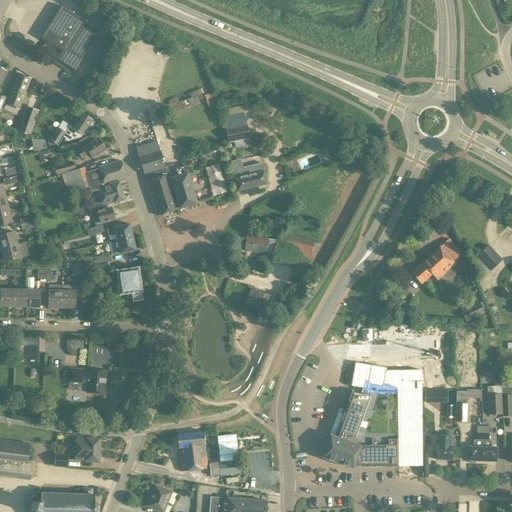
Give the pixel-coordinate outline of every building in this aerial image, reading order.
[(99,32),(83,22),(84,20),(61,6),(41,37),(62,50),(57,59),(75,71),(99,32)] [(19,110),(31,79),(17,73),(5,105),(19,110)] [(212,93),(207,95),(204,87),(163,102),(166,112),(171,110),(172,114),(199,104),(197,100),(205,98),(207,107),(216,104),(212,93)] [(18,131),(29,135),(38,111),(28,107),(18,131)] [(222,117),(225,131),(246,126),(244,112),(222,117)] [(80,137),(82,134),(83,135),(87,127),(91,130),(95,123),(94,122),(92,120),(81,113),(72,126),(70,125),(65,132),(57,128),(49,141),(57,145),(62,136),(65,138),(64,139),(66,141),(80,137)] [(246,126),(225,131),(228,144),(249,139),(246,126)] [(72,153),(76,159),(89,152),(92,158),(105,150),(98,138),(90,143),(87,137),(75,145),(78,150),(72,153)] [(166,176),(164,167),(157,142),(135,148),(143,174),(144,174),(146,181),(166,176)] [(252,158),(254,164),(261,162),(260,156),(252,158)] [(261,163),(242,167),(240,160),(237,161),(230,162),(231,171),(232,171),(236,190),(266,184),(261,163)] [(57,175),(61,174),(75,169),(73,161),(54,167),(57,175)] [(67,194),(71,193),(90,187),(91,191),(98,189),(103,206),(124,200),(118,181),(126,179),(120,161),(99,167),(99,168),(85,172),(84,166),(75,169),(61,174),(67,194)] [(173,164),(164,167),(166,176),(146,181),(156,216),(197,204),(185,165),(174,168),(173,164)] [(6,176),(19,173),(17,166),(4,169),(6,176)] [(8,184),(21,181),(19,175),(6,178),(8,184)] [(0,198),(0,211),(8,209),(5,197),(0,198)] [(23,205),(29,204),(28,197),(21,199),(23,205)] [(111,207),(102,210),(100,202),(96,203),(89,205),(93,219),(99,217),(101,223),(114,219),(111,207)] [(8,209),(0,211),(0,225),(12,223),(8,209)] [(21,226),(34,222),(32,215),(19,218),(21,226)] [(35,228),(34,222),(21,226),(22,231),(35,228)] [(117,241),(132,237),(129,224),(106,229),(107,235),(115,233),(117,241)] [(89,228),(85,230),(87,236),(91,235),(104,231),(101,225),(89,228)] [(0,236),(0,246),(1,250),(18,245),(17,244),(14,233),(0,236)] [(312,247),(314,239),(282,233),(280,241),(276,240),(245,237),(244,251),(275,254),(273,261),(308,268),(312,247)] [(135,250),(132,237),(117,241),(118,247),(110,249),(112,255),(120,253),(120,254),(135,250)] [(437,280),(446,272),(450,276),(462,266),(455,264),(453,262),(459,256),(446,241),(410,273),(420,284),(432,274),(437,280)] [(18,245),(1,250),(4,262),(21,258),(21,257),(29,255),(26,242),(17,244),(18,245)] [(476,256),(489,271),(501,260),(488,245),(476,256)] [(96,263),(108,261),(110,261),(110,254),(91,256),(91,257),(92,263),(96,263)] [(96,263),(97,273),(110,272),(108,261),(96,263)] [(132,302),(142,301),(141,292),(142,292),(138,268),(116,271),(120,295),(131,294),(132,302)] [(49,308),(62,309),(62,291),(61,291),(62,285),(49,285),(49,291),(49,308)] [(251,307),(262,312),(269,295),(259,290),(258,291),(251,288),(244,303),(251,306),(251,307)] [(0,307),(13,308),(14,290),(1,290),(0,307)] [(14,290),(13,308),(26,308),(27,290),(14,290)] [(40,290),(27,290),(26,308),(40,308),(40,290)] [(75,291),(62,291),(62,309),(75,309),(75,291)] [(466,322),(484,313),(479,302),(461,311),(466,322)] [(24,351),(40,352),(41,337),(24,337),(24,351)] [(386,367),(355,362),(322,458),(338,463),(352,469),(353,467),(422,466),(422,369),(386,370),(386,367)] [(103,393),(105,371),(88,369),(88,372),(68,370),(67,381),(87,383),(86,392),(103,393)] [(501,394),(501,388),(500,385),(492,386),(486,386),(487,394),(486,394),(487,415),(502,414),(501,394)] [(447,401),(447,388),(425,389),(425,402),(447,401)] [(466,389),(466,391),(467,391),(467,398),(481,398),(481,389),(466,389)] [(503,416),(511,415),(511,401),(511,394),(503,394),(503,416)] [(475,400),(475,413),(484,413),(483,399),(475,400)] [(455,421),(466,422),(466,404),(455,404),(454,421),(455,421)] [(423,422),(423,425),(423,433),(434,433),(434,422),(423,422)] [(466,461),(468,461),(469,463),(474,463),(476,461),(481,461),(481,447),(482,433),(488,433),(489,426),(476,426),(476,440),(473,440),(473,447),(467,447),(466,461)] [(180,471),(208,468),(203,431),(177,434),(177,437),(180,471)] [(488,440),(488,433),(482,433),(481,447),(481,461),(495,461),(496,448),(491,447),(491,441),(488,440)] [(435,459),(451,460),(451,446),(449,446),(449,435),(438,434),(438,446),(435,445),(435,459)] [(220,462),(209,463),(210,476),(240,473),(235,436),(217,438),(220,462)] [(98,462),(99,439),(76,437),(74,460),(98,462)] [(0,475),(30,480),(32,462),(27,461),(30,444),(0,440),(0,475)] [(68,455),(54,454),(54,466),(68,467),(68,455)] [(162,511),(163,511),(171,492),(155,485),(146,505),(162,511)] [(30,501),(29,511),(97,511),(99,504),(94,500),(94,495),(92,494),(92,489),(83,488),(82,494),(39,493),(39,491),(29,491),(29,500),(30,500),(30,501)] [(220,511),(266,511),(267,501),(242,499),(243,492),(236,492),(236,490),(223,489),(222,497),(220,511)]
